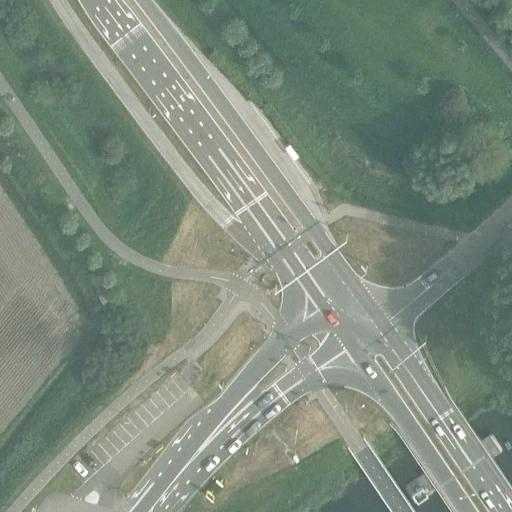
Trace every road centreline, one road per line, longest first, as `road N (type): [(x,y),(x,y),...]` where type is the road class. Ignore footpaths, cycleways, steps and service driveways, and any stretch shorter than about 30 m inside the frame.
road 1 (primary): [(370,318),(139,0)]
road 2 (primary): [(96,0),(292,262)]
road 3 (secondary): [(170,511),(218,448),(344,336)]
road 4 (primary): [(503,511),(370,318)]
road 5 (secondary): [(285,338),(139,511)]
road 6 (primary): [(344,336),(467,511)]
road 7 (unclassified): [(370,318),(427,290),(511,214)]
